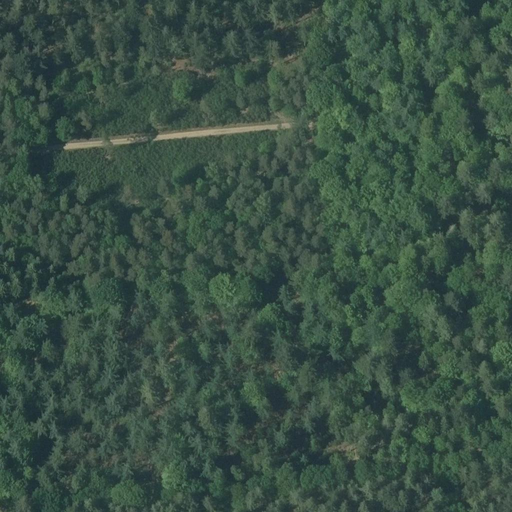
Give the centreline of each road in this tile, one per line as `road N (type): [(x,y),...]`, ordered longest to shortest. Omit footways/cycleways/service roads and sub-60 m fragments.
road 1 (track): [(0,149),(445,100),(475,111),(511,109)]
road 2 (track): [(25,506),(144,502),(511,455)]
road 3 (track): [(0,316),(313,289)]
road 4 (track): [(357,476),(313,289)]
road 5 (track): [(313,289),(296,118)]
